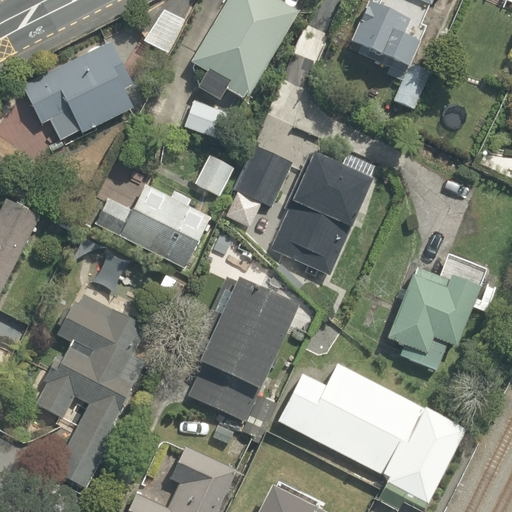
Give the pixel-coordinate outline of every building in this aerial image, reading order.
[(219,99),(224,90),(246,101),(295,0),(214,0),(181,69),(204,80),(200,89),(219,99)] [(370,0),(361,0),(344,45),(399,67),(386,100),(418,112),(434,71),(414,63),(430,23),(420,19),(427,0),(370,0),(371,0),(370,0)] [(184,21),(151,3),(144,16),(152,20),(140,42),(165,55),(184,21)] [(45,121),(55,141),(74,133),(77,139),(139,110),(108,43),(18,85),(37,125),(45,121)] [(232,113),(190,98),(179,126),(222,141),(232,113)] [(288,162),(251,150),(235,200),(272,212),(288,162)] [(371,175),(310,151),(263,270),(282,278),(288,262),(330,279),(371,175)] [(207,152),(193,185),(216,195),(230,162),(207,152)] [(206,217),(138,184),(126,209),(106,200),(92,228),(181,270),(206,217)] [(0,290),(35,212),(0,195),(0,290)] [(446,342),(457,346),(474,292),(406,270),(384,340),(400,345),(396,358),(436,371),(446,342)] [(77,275),(49,327),(74,340),(67,353),(51,345),(38,368),(53,376),(34,412),(53,422),(67,397),(83,406),(48,470),(79,486),(145,364),(129,355),(151,315),(77,275)] [(297,306),(223,276),(187,363),(261,393),(297,306)] [(340,383),(326,376),(293,441),(432,511),(437,511),(479,431),(349,364),(340,383)] [(362,511),(373,488),(258,437),(224,511),(362,511)] [(211,511),(232,462),(179,441),(165,475),(176,480),(168,499),(130,484),(118,511),(211,511)]
